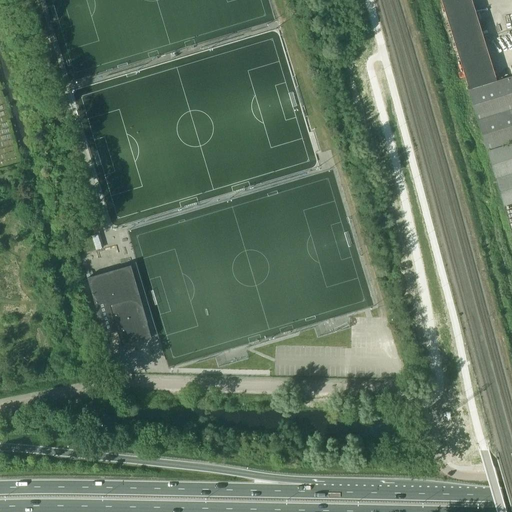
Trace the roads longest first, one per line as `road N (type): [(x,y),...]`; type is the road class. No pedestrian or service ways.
road 1 (unclassified): [(511,476),(445,467),(417,401),(395,388),(110,385),(0,407)]
road 2 (trunk): [(305,490),(176,463),(0,447)]
road 3 (trunk): [(305,490),(0,487)]
road 4 (trunk): [(0,506),(302,509)]
road 5 (trunk): [(511,494),(305,490)]
